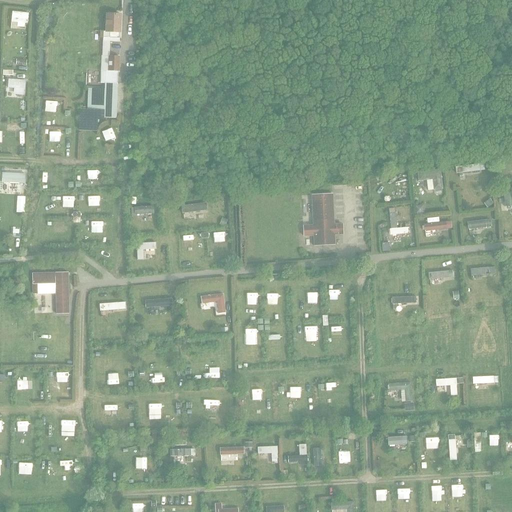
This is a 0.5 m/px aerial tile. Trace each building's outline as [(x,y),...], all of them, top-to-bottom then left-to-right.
[(27,23),(28,13),(12,12),(10,28),(17,29),(17,27),(24,27),(24,23),(27,23)] [(120,14),(112,14),(112,13),(109,13),(109,14),(106,14),(105,31),(103,31),(103,38),(102,56),(100,83),(105,84),(105,86),(104,86),(104,89),(88,88),(87,109),(80,109),(79,131),(97,131),(97,120),(103,120),(103,118),(106,118),(106,117),(116,117),(117,83),(117,71),(118,71),(119,56),(109,56),(110,41),(119,42),(119,32),(120,32),(120,14)] [(24,95),(25,80),(8,79),(7,88),(14,88),(13,94),(24,95)] [(456,174),(484,170),(484,163),(455,167),(456,174)] [(440,169),(417,172),(418,181),(432,179),(433,190),(442,189),(440,169)] [(1,182),(25,183),(25,174),(2,172),(1,182)] [(511,187),(503,189),(505,207),(511,206),(511,187)] [(313,225),(303,226),(303,236),(313,236),(314,246),(334,245),(334,234),(338,234),(338,224),(333,224),(332,194),(311,195),(313,225)] [(182,213),(207,210),(206,203),(181,206),(182,213)] [(423,205),(415,206),(416,214),(424,213),(423,205)] [(131,215),(153,214),(153,206),(134,207),(134,208),(131,208),(131,215)] [(390,235),(409,233),(408,227),(409,227),(408,223),(405,223),(405,227),(396,228),(394,208),(388,208),(389,213),(390,229),(389,229),(390,235)] [(468,230),(491,227),(490,219),(467,222),(468,230)] [(424,231),(451,228),(450,221),(423,224),(424,231)] [(156,242),(136,243),(136,250),(137,250),(137,260),(143,260),(143,250),(156,249),(156,242)] [(470,269),(471,276),(495,274),(494,267),(470,269)] [(428,279),(448,277),(448,278),(453,277),(452,270),(428,273),(428,279)] [(68,305),(68,277),(61,277),(61,272),(32,273),(32,284),(32,294),(38,294),(38,284),(55,284),(56,305),(68,305)] [(223,294),(201,296),(202,303),(217,302),(218,313),(225,313),(223,294)] [(145,308),(172,306),(171,298),(144,300),(145,308)] [(100,311),(125,309),(125,302),(99,304),(100,311)] [(277,335),(277,329),(256,330),(256,336),(270,335),(270,338),(273,338),(273,335),(277,335)] [(456,378),(435,380),(436,386),(450,385),(450,395),(457,395),(456,378)] [(400,390),(401,402),(405,401),(405,402),(413,401),(411,382),(388,384),(389,391),(400,390)] [(420,434),(420,439),(419,439),(420,461),(427,460),(426,439),(435,439),(435,434),(420,434)] [(388,445),(407,444),(406,436),(387,438),(388,445)] [(454,439),(449,440),(450,455),(456,454),(455,440),(460,439),(460,436),(454,436),(454,439)] [(288,462),(300,462),(300,465),(307,464),(307,461),(308,461),(307,455),(306,455),(306,444),(299,445),(299,456),(288,456),(288,462)] [(220,455),(244,454),(243,447),(219,448),(220,455)] [(320,448),(313,448),(314,466),(321,466),(320,448)] [(456,502),(456,511),(463,511),(462,494),(440,495),(440,502),(456,502)] [(353,511),(353,501),(330,503),(330,510),(331,510),(331,511),(353,511)] [(237,511),(237,507),(222,509),(221,503),(214,503),(214,511),(237,511)]
